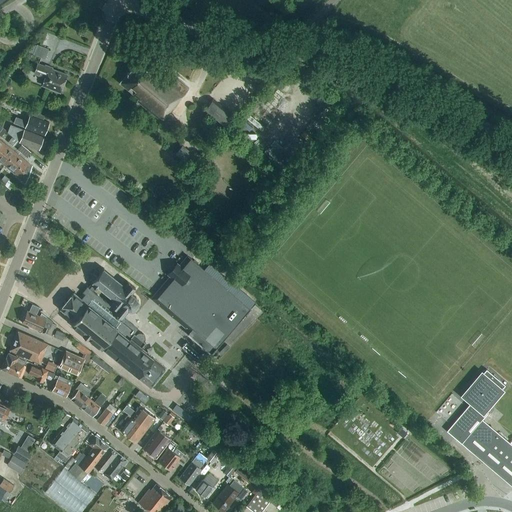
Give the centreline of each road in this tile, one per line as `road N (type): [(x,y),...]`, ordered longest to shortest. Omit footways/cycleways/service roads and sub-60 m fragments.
road 1 (tertiary): [(511,143),(331,46),(208,34),(118,1)]
road 2 (residential): [(202,511),(109,437),(0,377)]
road 3 (unclassified): [(32,223),(118,1)]
